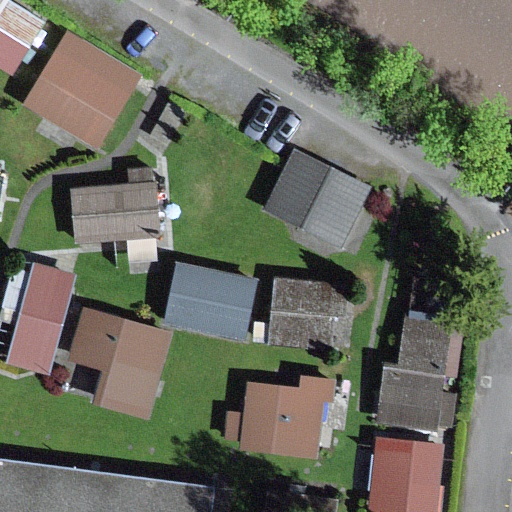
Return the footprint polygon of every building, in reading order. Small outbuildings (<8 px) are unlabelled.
[(49,22),(13,0),(0,0),(0,70),(13,79),(49,22)] [(142,75),(69,33),(23,106),(100,152),(142,75)] [(372,187),(296,149),(263,211),(342,248),(372,187)] [(129,183),(71,189),(77,245),(162,237),(157,182),(154,182),(152,167),(128,169),(129,183)] [(259,277),(171,260),(159,323),(247,341),(259,277)] [(78,273),(33,262),(6,364),(51,375),(78,273)] [(347,318),(350,282),(274,275),(267,344),(330,350),(333,317),(347,318)] [(149,418),(174,332),(90,308),(74,362),(104,370),(95,403),(149,418)] [(377,424),(438,432),(453,319),(405,312),(398,365),(385,363),(377,424)] [(335,379),(300,376),(299,387),(248,381),(241,451),(319,459),(325,403),(333,404),(335,379)] [(412,449),(374,446),(368,511),(438,511),(445,444),(413,441),(412,449)] [(232,511),(235,489),(0,458),(0,511),(232,511)] [(337,511),(340,499),(267,489),(263,511),(337,511)]
